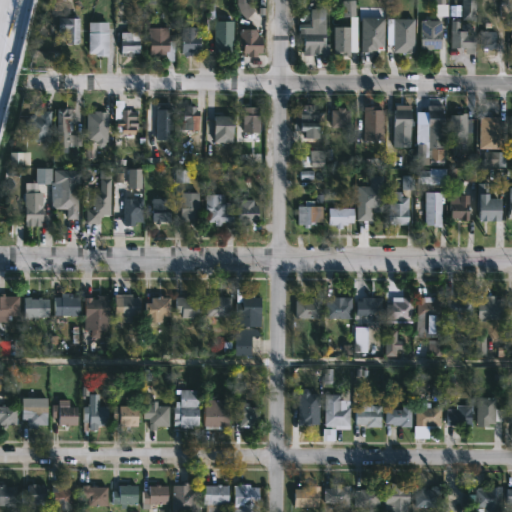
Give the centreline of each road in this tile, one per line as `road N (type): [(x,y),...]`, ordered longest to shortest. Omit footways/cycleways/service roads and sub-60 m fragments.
road 1 (residential): [(282,0),(277,511)]
road 2 (residential): [(511,457),(0,455)]
road 3 (residential): [(511,259),(0,257)]
road 4 (residential): [(511,85),(31,83)]
